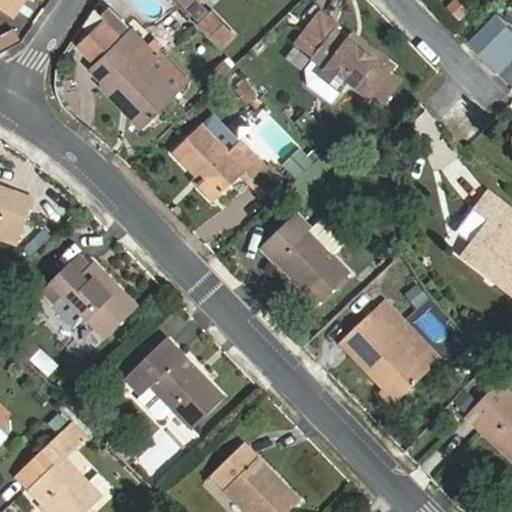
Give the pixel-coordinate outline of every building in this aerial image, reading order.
[(0,0),(0,6),(14,16),(25,0),(0,0)] [(210,11),(197,24),(221,49),(234,36),(210,11)] [(511,30),(493,13),(464,42),(496,73),(511,56),(511,30)] [(337,27),(320,14),(296,46),(315,60),(307,71),(309,86),(331,103),(348,82),(369,99),(372,95),(385,104),(392,95),(380,85),(390,72),(394,67),(366,46),(362,51),(334,30),(337,27)] [(97,64),(123,39),(105,21),(79,45),(97,64)] [(0,51),(19,42),(12,27),(0,33),(0,51)] [(160,52),(157,54),(132,30),(123,39),(97,64),(94,66),(107,80),(105,83),(145,124),(189,81),(160,52)] [(402,81),(390,72),(380,85),(392,95),(402,81)] [(244,83),(235,92),(246,104),(255,94),(244,83)] [(173,153),(218,200),(246,172),(253,180),(266,167),(238,139),(229,129),(228,128),(214,114),(173,153)] [(228,128),(229,129),(238,139),(248,129),(238,119),(228,128)] [(314,122),(304,132),(319,146),(328,137),(314,122)] [(268,165),(266,167),(253,180),(267,193),(281,179),(268,165)] [(0,241),(16,248),(35,199),(0,186),(0,241)] [(511,213),(486,193),(473,211),(489,223),(466,252),(501,279),(496,285),(511,296),(511,213)] [(310,228),(301,218),(297,214),(261,247),(275,262),(277,261),(319,305),(351,275),(333,256),(309,232),(307,230),(310,228)] [(309,232),(333,256),(345,243),(322,219),(309,232)] [(81,257),(42,295),(53,307),(64,296),(105,339),(138,307),(95,264),(91,268),(81,257)] [(417,288),(406,297),(415,308),(426,299),(417,288)] [(384,300),(372,312),(430,372),(442,360),(384,300)] [(397,402),(430,372),(372,312),(341,343),(397,402)] [(167,339),(126,378),(143,395),(139,399),(158,420),(164,420),(175,410),(194,430),(225,399),(167,339)] [(511,397),(499,386),(472,414),(511,451),(511,397)] [(73,425),(18,478),(51,511),(88,511),(103,499),(64,459),(85,438),(73,425)] [(0,445),(9,436),(0,427),(0,445)] [(114,438),(107,446),(125,464),(132,456),(114,438)] [(212,475),(247,511),(290,511),(300,502),(244,444),(212,475)]
